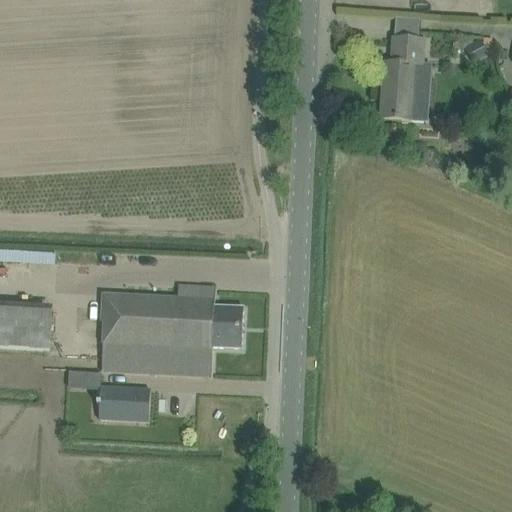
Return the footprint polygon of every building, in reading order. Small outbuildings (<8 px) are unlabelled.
[(411,26),(412,40),(430,40),(430,26),(411,26)] [(381,121),(401,123),(413,123),(417,68),(424,68),(426,43),(393,41),(392,65),(385,64),(381,121)] [(482,42),(470,48),(476,62),(489,56),(482,42)] [(471,163),(470,171),(482,171),(482,158),(477,158),(471,163)] [(0,245),(0,260),(17,260),(16,246),(0,245)] [(195,301),(135,299),(103,297),(101,324),(104,324),(102,373),(211,378),(213,350),(243,352),(245,310),(215,308),(215,302),(195,301)] [(0,356),(72,360),(74,321),(0,317),(0,356)] [(70,403),(71,370),(57,369),(56,403),(70,403)] [(100,391),(99,421),(148,424),(149,393),(100,391)]
